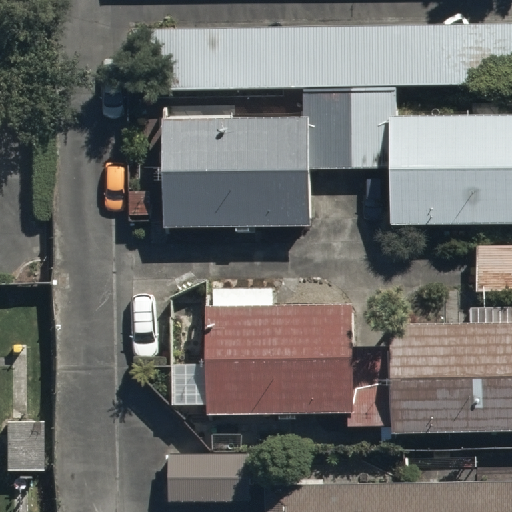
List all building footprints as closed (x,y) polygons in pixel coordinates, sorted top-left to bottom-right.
[(511,25),(132,29),(132,91),(303,90),(303,119),(159,120),(160,230),(308,229),(308,173),(391,172),(392,228),(511,227),(511,114),(396,115),(396,85),(511,84),(511,25)] [(511,246),(475,247),(476,297),(511,296),(511,246)] [(204,410),(204,418),(349,415),(349,430),(390,429),(390,437),(511,434),(511,309),(469,310),(469,327),(388,328),(388,350),(351,351),(350,303),(270,305),(270,291),(207,293),(208,363),(172,364),(173,411),(204,410)] [(42,420),(2,421),(4,478),(44,477),(42,420)] [(250,454),(167,454),(167,502),(250,502),(250,454)] [(511,511),(511,483),(263,486),(263,511),(511,511)]
